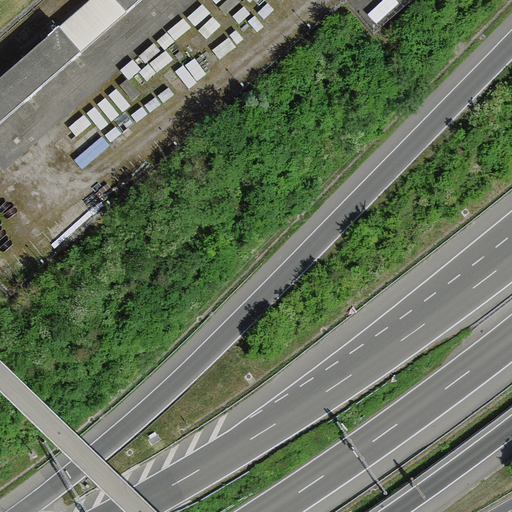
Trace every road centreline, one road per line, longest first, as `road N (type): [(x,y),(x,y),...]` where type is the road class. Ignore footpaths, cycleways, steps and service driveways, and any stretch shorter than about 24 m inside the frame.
road 1 (motorway): [(511,45),(212,351),(24,511)]
road 2 (motorway): [(511,258),(342,381),(123,511)]
road 3 (motorway): [(269,511),(511,338)]
road 4 (motorway): [(396,511),(511,427)]
